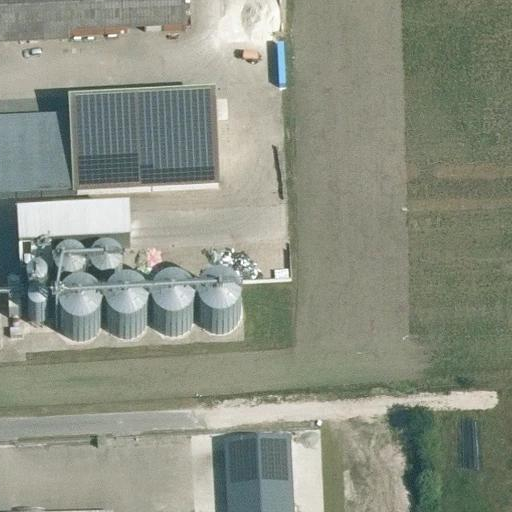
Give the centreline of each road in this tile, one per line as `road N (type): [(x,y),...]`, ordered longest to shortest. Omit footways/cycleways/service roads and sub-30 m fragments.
road 1 (residential): [(411,0),(424,370),(350,417),(0,435)]
road 2 (unknown): [(0,224),(238,207)]
road 3 (unknown): [(216,44),(238,207)]
